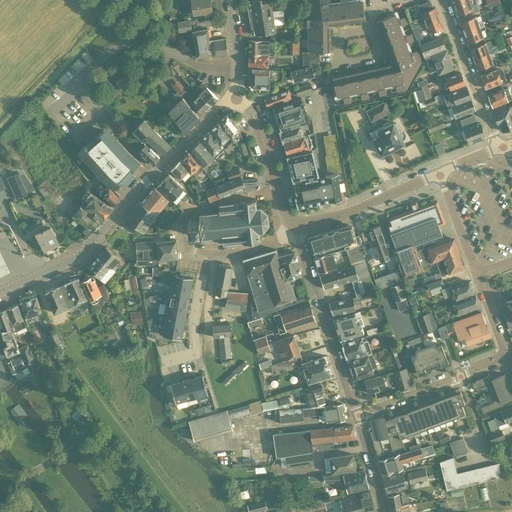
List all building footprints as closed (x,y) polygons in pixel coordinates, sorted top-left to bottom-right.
[(206,17),(213,16),(212,11),(213,11),(210,0),(191,0),(194,14),(205,12),(206,17)] [(249,0),(253,24),(263,22),(262,15),(261,2),(260,0),(249,0)] [(270,0),(261,2),(262,15),(282,13),(281,9),(272,10),(270,0)] [(309,51),(309,52),(318,52),(329,52),(329,27),(365,22),(362,0),(357,0),(358,1),(347,3),(347,0),(339,0),(340,4),(329,5),(328,0),(317,0),(300,20),(301,28),(309,28),(309,39),(301,39),(301,46),(309,46),(309,51)] [(470,6),(468,0),(462,0),(452,4),(457,16),(472,10),(472,13),(478,11),(476,4),(470,6)] [(411,28),(439,18),(435,8),(432,9),(430,3),(418,7),(423,18),(409,23),(411,28)] [(502,10),(494,13),(497,19),(497,20),(504,17),(502,10)] [(262,15),(265,33),(274,32),(273,25),(284,23),(282,13),(262,15)] [(395,15),(376,22),(375,22),(390,65),(332,77),(336,97),(341,96),(343,103),(351,102),(349,95),(359,92),(362,100),(368,98),(367,91),(377,88),(379,96),(386,95),(384,86),(394,84),(396,92),(405,90),(420,62),(417,51),(409,54),(406,44),(413,42),(411,35),(403,38),(399,27),(406,24),(404,18),(397,21),(395,15)] [(459,22),(463,33),(484,26),(482,21),(477,23),(475,17),(459,22)] [(443,29),(439,18),(411,28),(416,41),(421,39),(418,30),(427,27),(429,34),(443,29)] [(498,21),(501,27),(508,24),(505,18),(498,21)] [(179,32),(192,30),(190,20),(178,22),(179,32)] [(253,24),(255,35),(265,33),(263,22),(253,24)] [(485,29),(484,26),(463,33),(467,43),(483,38),(480,31),(485,29)] [(212,57),(228,55),(226,38),(209,40),(208,28),(192,31),(196,57),(212,55),(212,57)] [(424,57),(445,49),(441,38),(420,46),(424,57)] [(248,54),(268,54),(268,41),(249,40),(248,54)] [(299,41),(290,41),(290,54),(299,55),(299,41)] [(485,43),(469,49),(473,60),(494,52),(498,50),(496,44),(492,46),(490,41),(485,43)] [(318,65),(318,52),(309,52),(309,51),(301,51),(302,68),(290,71),(293,82),(313,76),(311,67),(318,65)] [(438,76),(453,70),(446,51),(431,56),(432,57),(425,60),(430,73),(436,71),(438,76)] [(473,60),(476,70),(492,65),(490,58),(495,56),(494,52),(473,60)] [(249,68),(268,68),(268,54),(248,54),(248,68),(249,68)] [(269,68),(268,68),(249,68),(249,85),(252,88),(253,88),(260,95),(268,91),(268,79),(280,80),(280,69),(269,69),(269,68)] [(485,89),(506,81),(502,71),(497,73),(496,70),(481,76),(481,78),(480,80),(481,83),(483,84),(485,89)] [(449,90),(464,85),(460,73),(445,79),(449,90)] [(125,74),(115,81),(121,90),(131,84),(125,74)] [(199,94),(211,107),(218,99),(208,89),(209,89),(202,82),(199,85),(203,90),(199,94)] [(308,84),(294,88),(297,95),(310,90),(308,84)] [(451,93),(444,96),(448,107),(455,104),(470,98),(466,87),(451,93)] [(507,88),(503,90),(488,95),(488,97),(488,99),(489,102),(491,103),(492,108),(507,102),(507,101),(511,99),(507,88)] [(266,107),(291,98),(288,90),(263,98),(266,107)] [(181,94),(189,104),(191,102),(202,115),(211,107),(199,94),(193,100),(186,91),(181,94)] [(188,104),(189,104),(181,94),(180,95),(183,97),(168,111),(184,132),(184,133),(199,118),(188,104)] [(437,103),(434,97),(423,101),(426,107),(437,103)] [(301,98),(273,108),(281,130),(300,124),(309,121),(301,98)] [(455,118),(475,110),(471,100),(451,107),(455,118)] [(391,112),(385,101),(366,111),(371,122),(391,112)] [(502,132),(511,128),(511,114),(509,108),(493,114),(496,121),(498,120),(500,125),(498,126),(500,131),(502,130),(502,132)] [(219,121),(220,123),(231,138),(232,137),(234,140),(240,136),(241,135),(239,132),(240,130),(228,114),(219,121)] [(467,118),(467,119),(460,121),(469,142),(471,142),(472,144),(484,139),(483,137),(485,136),(479,123),(477,124),(474,116),(467,118)] [(144,136),(163,155),(170,147),(161,138),(161,137),(144,120),(133,131),(141,139),(144,136)] [(437,120),(426,124),(430,132),(440,128),(437,120)] [(218,123),(199,141),(200,142),(213,155),(213,156),(215,158),(225,148),(226,145),(228,146),(231,143),(231,140),(218,123)] [(384,126),(376,130),(371,132),(374,140),(381,154),(403,143),(401,140),(405,139),(406,136),(403,131),(401,131),(399,131),(395,123),(385,128),(384,126)] [(282,142),(304,135),(300,124),(281,130),(278,131),(282,143),(282,142)] [(79,151),(78,152),(84,160),(92,169),(102,179),(114,191),(122,182),(132,172),(140,164),(140,163),(131,154),(130,153),(128,151),(117,138),(116,139),(113,142),(103,130),(97,135),(93,131),(84,140),(87,144),(79,151)] [(308,148),(304,135),(282,142),(286,155),(308,148)] [(200,142),(190,151),(203,165),(213,156),(213,155),(200,142)] [(159,158),(150,148),(146,144),(139,151),(143,155),(142,156),(152,166),(159,158)] [(312,150),(287,157),(293,181),(318,175),(312,150)] [(180,160),(188,170),(191,168),(193,170),(199,164),(188,151),(180,160)] [(326,156),(325,156),(326,162),(339,160),(338,154),(326,156)] [(180,178),(188,170),(180,160),(171,169),(180,178)] [(339,160),(326,162),(327,168),(340,165),(339,160)] [(228,180),(240,176),(238,169),(224,174),(228,180)] [(15,183),(10,186),(16,199),(27,194),(18,173),(12,175),(15,183)] [(325,175),(294,183),(296,195),(295,196),(298,208),(307,206),(309,206),(313,205),(314,204),(322,202),(342,199),(340,190),(344,189),(342,182),(339,183),(337,173),(325,175)] [(168,174),(156,186),(171,200),(182,188),(168,174)] [(215,187),(214,187),(218,198),(238,190),(245,187),(246,191),(257,188),(259,184),(257,180),(243,180),(241,177),(226,183),(224,178),(213,182),(215,187)] [(200,184),(195,185),(197,195),(205,193),(204,191),(205,191),(200,184)] [(83,229),(96,216),(67,186),(59,193),(52,186),(42,196),(50,205),(48,207),(75,234),(82,228),(83,229)] [(112,205),(118,198),(109,189),(106,187),(100,194),(112,205)] [(141,203),(156,214),(169,199),(154,187),(141,203)] [(205,193),(209,202),(218,198),(214,187),(205,191),(204,191),(205,193)] [(239,202),(239,203),(220,205),(221,213),(214,213),(214,212),(213,213),(209,214),(209,213),(208,213),(208,214),(201,214),(200,214),(200,218),(199,218),(200,220),(192,221),(192,219),(190,219),(190,221),(187,221),(188,224),(190,223),(191,231),(188,232),(188,234),(191,234),(191,236),(194,236),(194,234),(201,233),(202,235),(203,240),(204,240),(204,239),(210,238),(210,239),(212,239),(212,238),(215,238),(216,238),(216,237),(223,237),(223,243),(243,241),(244,243),(245,243),(245,244),(246,244),(246,243),(250,242),(250,243),(255,242),(259,241),(260,242),(261,242),(260,241),(261,241),(261,240),(260,240),(259,233),(262,233),(263,234),(264,233),(264,232),(268,226),(269,226),(269,225),(268,224),(267,215),(268,215),(268,213),(267,213),(261,209),(262,208),(260,207),(260,208),(258,208),(257,202),(258,202),(258,200),(256,200),(256,199),(255,199),(255,200),(251,200),(246,200),(246,201),(241,201),(241,200),(240,201),(240,202),(239,202)] [(157,215),(156,214),(141,203),(139,201),(123,223),(133,230),(136,225),(144,230),(157,215)] [(442,235),(435,216),(441,213),(437,201),(418,208),(416,202),(410,204),(412,210),(388,219),(390,225),(387,226),(396,248),(393,250),(403,278),(424,270),(422,265),(415,246),(442,235)] [(316,257),(361,244),(359,237),(355,238),(352,226),(309,239),(313,252),(316,257)] [(370,247),(385,242),(379,226),(368,230),(365,232),(370,247)] [(44,251),(59,244),(51,227),(45,230),(43,229),(43,231),(36,233),(34,232),(31,240),(41,243),(44,251)] [(432,262),(459,251),(455,240),(451,238),(426,248),(427,248),(419,251),(424,264),(432,261),(432,262)] [(176,239),(157,242),(158,259),(178,257),(176,239)] [(137,264),(158,264),(158,259),(157,242),(136,242),(137,264)] [(391,258),(385,242),(370,247),(373,255),(376,263),(380,261),(380,262),(391,258)] [(99,255),(110,265),(117,271),(124,262),(106,247),(99,255)] [(350,264),(363,260),(359,247),(346,251),(350,264)] [(253,319),(260,317),(260,314),(280,309),(279,304),(291,301),(278,257),(276,249),(243,259),(247,273),(253,295),(251,295),(252,311),(251,315),(253,319)] [(314,258),(318,273),(336,267),(335,262),(342,260),(339,251),(326,255),(314,258)] [(465,267),(459,251),(432,262),(433,264),(436,262),(441,275),(448,273),(449,273),(465,267)] [(278,257),(291,301),(295,300),(291,285),(290,285),(288,279),(301,275),(295,252),(278,257)] [(0,253),(0,278),(9,274),(0,253)] [(100,277),(110,265),(99,255),(88,267),(100,277)] [(356,297),(360,296),(374,292),(365,263),(319,276),(324,289),(351,281),(356,297)] [(219,265),(215,293),(223,294),(222,298),(226,298),(225,309),(245,311),(247,292),(227,291),(231,270),(230,270),(231,267),(229,266),(229,265),(222,264),(222,265),(221,265),(219,264),(219,265)] [(396,271),(375,278),(376,280),(376,281),(378,288),(387,285),(388,285),(400,281),(396,271)] [(173,274),(172,284),(191,288),(192,278),(193,278),(193,277),(186,276),(187,274),(180,273),(180,275),(173,274)] [(434,274),(423,278),(428,290),(443,284),(441,278),(436,280),(434,274)] [(59,286),(68,306),(88,297),(78,277),(65,283),(59,286)] [(100,300),(109,296),(103,284),(98,286),(94,279),(92,280),(90,277),(82,281),(90,298),(98,294),(100,300)] [(473,292),(474,292),(472,287),(470,287),(468,282),(452,288),(452,286),(442,290),(445,297),(455,294),(457,300),(473,294),(473,292)] [(399,311),(408,308),(400,283),(390,287),(399,311)] [(191,288),(172,284),(170,294),(189,298),(191,288)] [(55,313),(68,306),(59,286),(45,292),(55,313)] [(163,304),(166,304),(187,308),(189,298),(170,294),(165,293),(163,304)] [(453,304),(452,306),(454,310),(455,310),(457,316),(459,315),(479,308),(475,295),(461,300),(453,303),(453,304)] [(408,298),(412,307),(418,305),(415,296),(408,298)] [(25,317),(41,311),(36,297),(20,303),(25,317)] [(352,298),(328,302),(332,315),(355,311),(354,310),(359,309),(356,297),(352,298)] [(511,299),(506,302),(509,311),(503,313),(508,328),(511,326),(511,299)] [(309,303),(279,313),(285,331),(315,321),(309,303)] [(18,304),(7,308),(13,323),(15,328),(15,329),(16,329),(26,325),(18,304)] [(166,304),(164,314),(166,315),(166,314),(185,318),(187,308),(166,304)] [(7,308),(0,310),(0,326),(3,333),(2,335),(3,338),(5,339),(6,339),(8,345),(3,347),(7,357),(20,352),(18,346),(12,330),(15,329),(15,328),(7,308)] [(354,312),(333,319),(341,341),(363,334),(362,330),(364,329),(359,312),(354,313),(354,312)] [(444,326),(448,335),(456,332),(459,340),(464,337),(467,345),(475,342),(476,344),(478,345),(482,344),(483,342),(483,339),(490,337),(491,337),(487,326),(486,326),(480,312),(480,313),(444,326)] [(166,315),(164,324),(183,328),(185,318),(166,314),(166,315)] [(427,314),(416,318),(421,333),(433,329),(427,314)] [(260,317),(247,321),(250,331),(264,327),(260,317)] [(183,328),(164,324),(162,334),(162,335),(169,336),(168,338),(175,339),(175,337),(181,338),(182,338),(181,338),(183,328)] [(231,357),(229,336),(230,335),(229,324),(212,325),(213,337),(218,337),(221,358),(231,357)] [(448,335),(444,326),(437,329),(442,340),(449,337),(448,335)] [(382,333),(386,344),(394,342),(390,330),(382,333)] [(61,342),(56,331),(48,336),(53,346),(61,342)] [(288,358),(300,355),(293,335),(274,341),(281,360),(288,358)] [(264,336),(254,339),(258,352),(269,348),(264,336)] [(346,360),(370,353),(366,340),(362,342),(361,337),(341,343),(346,360)] [(33,358),(27,344),(19,347),(25,362),(33,358)] [(418,375),(448,363),(441,344),(436,346),(435,344),(415,351),(416,354),(411,356),(418,375)] [(271,366),(274,374),(303,365),(302,363),(304,363),(301,354),(300,355),(282,361),(271,366)] [(372,354),(367,355),(347,362),(353,381),(373,374),(372,368),(376,367),(372,354)] [(20,356),(10,360),(14,370),(24,365),(20,356)] [(303,365),(310,387),(319,384),(318,381),(331,377),(324,356),(304,363),(302,363),(303,365)] [(243,369),(242,368),(239,365),(234,370),(238,374),(243,369)] [(395,372),(399,389),(409,387),(404,369),(395,372)] [(222,381),(226,385),(236,375),(232,371),(222,381)] [(191,378),(197,397),(198,400),(208,397),(202,375),(201,375),(202,375),(191,378)] [(490,394),(508,386),(504,375),(490,380),(489,376),(471,383),(474,390),(486,385),(490,394)] [(382,376),(365,380),(368,393),(386,388),(382,376)] [(186,400),(197,397),(191,378),(181,381),(186,400)] [(29,379),(20,386),(25,393),(34,386),(29,379)] [(186,400),(181,381),(171,384),(171,383),(170,384),(172,391),(166,393),(169,405),(176,403),(186,400)] [(307,388),(312,406),(325,403),(322,393),(324,393),(323,391),(324,390),(323,385),(321,385),(321,384),(319,384),(310,387),(307,388)] [(511,398),(511,395),(508,386),(490,394),(493,402),(480,407),(483,414),(501,407),(501,406),(500,406),(499,403),(511,398)] [(393,419),(384,422),(389,437),(388,437),(392,451),(404,447),(401,439),(465,414),(462,405),(465,404),(463,400),(462,397),(460,393),(456,395),(444,399),(431,404),(418,409),(406,414),(393,419)] [(277,399),(261,402),(262,408),(278,405),(277,399)] [(259,401),(249,404),(251,410),(252,415),(252,416),(263,413),(262,411),(259,401)] [(317,407),(302,408),(303,409),(303,415),(309,414),(312,416),(318,415),(318,418),(322,421),(326,421),(327,422),(331,421),(345,419),(343,410),(345,409),(344,406),(342,405),(342,404),(342,403),(326,406),(324,407),(317,407)] [(26,415),(19,404),(10,410),(21,427),(25,425),(21,419),(26,415)] [(229,409),(228,409),(229,415),(250,410),(251,410),(249,404),(229,410),(229,409)] [(511,407),(494,414),(495,419),(488,422),(491,430),(499,428),(498,426),(511,420),(511,407)] [(279,410),(278,410),(280,423),(304,421),(303,417),(303,415),(303,409),(302,408),(289,409),(279,410)] [(227,410),(188,421),(194,440),(232,429),(227,410)] [(384,422),(383,417),(371,421),(375,435),(372,436),(377,455),(384,453),(380,439),(388,437),(389,437),(384,422)] [(330,428),(331,441),(357,438),(353,425),(330,428)] [(311,443),(331,441),(330,428),(273,434),(276,456),(312,452),(311,443)] [(492,443),(504,438),(501,430),(489,435),(492,443)] [(452,450),(465,444),(463,438),(450,443),(452,450)] [(432,444),(420,448),(423,457),(434,454),(433,449),(432,447),(432,444)] [(468,451),(465,444),(452,450),(455,456),(468,451)] [(378,461),(382,474),(393,471),(393,470),(403,467),(401,463),(423,457),(420,448),(404,453),(389,458),(389,457),(378,461)] [(311,453),(284,456),(286,467),(312,464),(311,453)] [(330,472),(353,469),(353,468),(354,467),(353,462),(352,462),(351,454),(328,457),(330,472)] [(453,457),(439,462),(441,469),(455,465),(453,457)] [(497,463),(490,465),(493,478),(502,476),(497,463)] [(455,465),(441,469),(447,490),(457,488),(453,474),(457,473),(455,465)] [(490,465),(483,466),(487,480),(493,478),(490,465)] [(483,466),(477,468),(480,482),(487,480),(483,466)] [(477,468),(470,470),(474,483),(480,482),(477,468)] [(349,492),(368,487),(363,469),(344,474),(344,472),(338,473),(339,474),(324,475),(325,481),(339,480),(345,479),(349,492)] [(410,483),(428,479),(426,469),(408,473),(410,483)] [(463,471),(467,485),(474,483),(470,470),(463,471)] [(404,471),(402,471),(383,477),(388,492),(407,486),(403,474),(405,473),(404,471)] [(457,473),(453,474),(457,488),(467,485),(463,471),(457,473)] [(322,475),(309,476),(309,486),(323,485),(322,475)] [(369,491),(359,492),(360,494),(364,511),(373,511),(374,511),(369,491)] [(364,511),(360,494),(340,499),(342,511),(364,511)] [(390,508),(400,505),(398,494),(392,495),(388,497),(390,508)] [(265,500),(247,505),(249,511),(254,511),(267,509),(265,500)]
